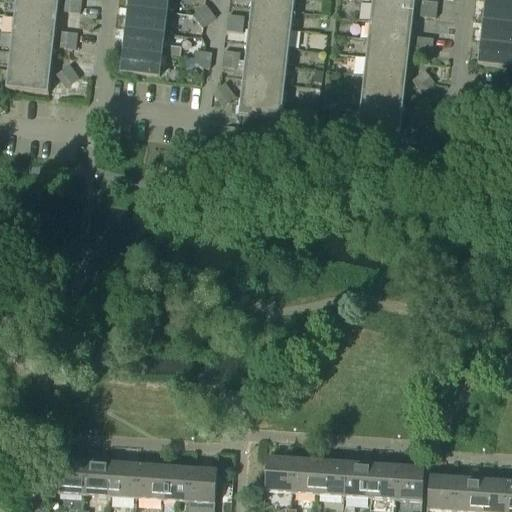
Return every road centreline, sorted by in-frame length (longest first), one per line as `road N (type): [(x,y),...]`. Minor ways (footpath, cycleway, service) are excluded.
road 1 (residential): [(511,103),(457,98),(469,0)]
road 2 (residential): [(90,138),(107,0)]
